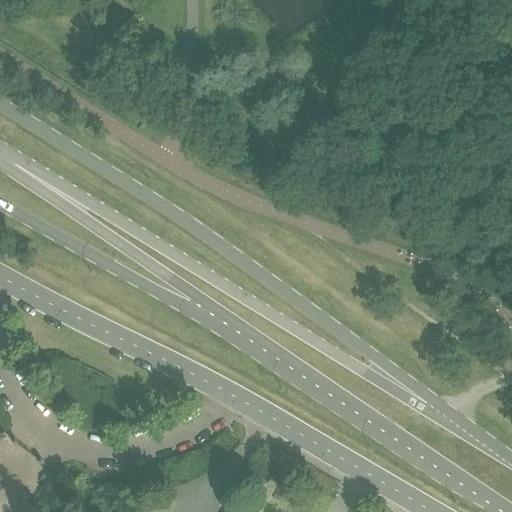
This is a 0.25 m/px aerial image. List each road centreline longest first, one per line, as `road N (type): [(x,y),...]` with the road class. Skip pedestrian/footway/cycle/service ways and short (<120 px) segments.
road 1 (primary): [(511,462),(205,230),(0,103)]
road 2 (primary): [(0,202),(269,356),(510,511)]
road 3 (unclassified): [(0,370),(16,402),(44,430),(128,454),(186,441),(225,391)]
road 4 (unclassified): [(225,391),(4,278)]
road 5 (unclassified): [(434,511),(225,391)]
